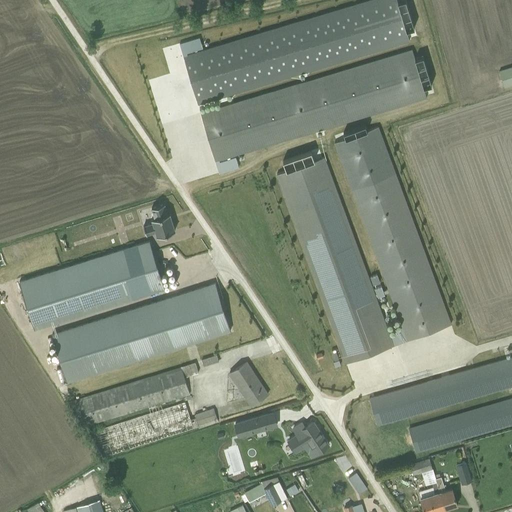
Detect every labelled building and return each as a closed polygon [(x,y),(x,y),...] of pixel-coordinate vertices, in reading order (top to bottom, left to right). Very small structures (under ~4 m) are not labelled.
[(200,37),(180,43),(198,103),(408,39),(405,30),(414,27),(405,0),(397,0),(396,0),(358,0),(203,47),(200,37)] [(425,96),(411,48),(200,112),(218,173),(238,167),(234,156),(219,161),(219,159),(425,96)] [(511,84),(511,65),(498,70),(504,87),(511,84)] [(477,76),(478,87),(485,87),(485,75),(477,76)] [(149,121),(164,116),(161,108),(147,113),(149,121)] [(396,344),(453,323),(378,122),(331,139),(400,326),(395,329),(396,331),(391,332),(396,344)] [(278,173),(346,361),(393,344),(324,156),(314,160),(310,150),(282,160),(285,170),(278,173)] [(156,235),(174,229),(169,212),(167,213),(164,203),(151,207),(154,216),(151,217),(152,221),(143,224),(146,233),(155,231),(156,235)] [(34,328),(164,287),(149,240),(19,281),(34,328)] [(67,381),(230,329),(215,282),(52,334),(67,381)] [(377,296),(384,294),(381,285),(373,288),(377,296)] [(203,364),(218,360),(216,354),(201,358),(203,364)] [(511,385),(511,355),(369,396),(377,424),(511,385)] [(250,405),(268,393),(246,360),(228,372),(250,405)] [(197,371),(195,361),(68,401),(82,426),(182,395),(183,397),(190,395),(184,376),(197,371)] [(415,451),(511,423),(511,396),(408,427),(415,451)] [(190,418),(184,400),(87,431),(105,456),(198,425),(199,427),(218,421),(213,407),(194,413),(195,416),(190,418)] [(238,437),(277,425),(273,411),(234,423),(238,437)] [(295,451),(305,445),(310,454),(328,444),(312,421),(304,426),(301,421),(293,427),(296,433),(287,438),(295,451)] [(425,483),(436,480),(435,477),(428,455),(425,456),(425,458),(410,463),(413,473),(422,471),(425,483)] [(461,483),(471,480),(466,461),(455,463),(461,483)] [(358,490),(366,485),(356,471),(348,476),(358,490)] [(297,475),(303,487),(308,485),(301,473),(297,475)] [(444,507),(456,503),(451,486),(444,488),(441,475),(435,477),(436,480),(437,484),(444,507)] [(272,504),(287,496),(276,476),(261,481),(261,482),(243,492),(249,501),(266,492),(272,504)] [(289,495),(298,489),(292,480),(288,482),(290,486),(286,488),(289,495)] [(428,511),(444,507),(437,484),(418,490),(424,511),(428,511)] [(103,511),(99,499),(64,510),(64,511),(103,511)] [(29,511),(44,511),(38,501),(27,508),(29,511)] [(117,507),(119,511),(133,511),(127,501),(117,507)] [(245,511),(242,503),(229,510),(229,511),(245,511)] [(344,511),(363,511),(362,509),(353,511),(351,503),(343,506),(344,511)]
